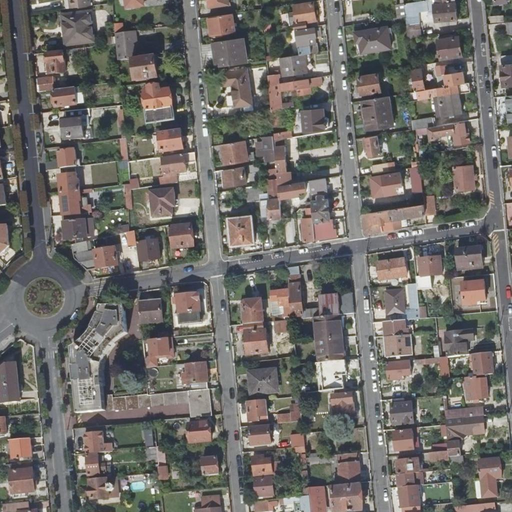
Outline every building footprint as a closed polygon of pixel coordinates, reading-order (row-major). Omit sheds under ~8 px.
[(70,0),(71,9),(91,6),(90,0),(70,0)] [(232,7),(231,0),(209,0),(211,0),(212,9),(232,7)] [(461,20),(458,0),(427,0),(407,3),(409,12),(428,9),(428,13),(435,12),(437,24),(461,20)] [(298,30),(319,27),(315,4),(294,6),(296,18),(289,18),(291,27),(297,26),(298,30)] [(65,32),(66,45),(94,41),(91,13),(65,16),(67,32),(65,32)] [(235,14),(210,17),(213,36),(237,32),(235,14)] [(420,15),(407,17),(409,39),(422,37),(420,15)] [(504,15),(491,17),(492,24),(505,22),(504,15)] [(122,23),(115,24),(116,34),(123,33),(122,23)] [(391,27),(356,33),(357,43),(361,42),(363,54),(394,49),(391,27)] [(303,55),(305,55),(320,53),(318,38),(324,37),(323,28),(299,32),(303,55)] [(116,34),(117,44),(118,60),(133,58),(140,58),(137,31),(123,33),(116,34)] [(460,37),(439,40),(442,59),(463,55),(460,37)] [(245,56),(243,39),(216,42),(218,60),(245,56)] [(64,52),(49,54),(50,73),(66,71),(64,52)] [(303,55),(282,59),(285,77),(309,73),(305,55),(303,55)] [(140,58),(133,58),(136,81),(159,78),(156,56),(140,58)] [(511,86),(511,56),(503,57),(504,67),(502,67),(504,87),(511,86)] [(426,90),(423,69),(423,66),(412,67),(415,92),(417,91),(426,90)] [(253,105),(250,70),(226,73),(227,85),(234,85),(236,107),(253,105)] [(379,74),(360,77),(363,94),(382,91),(379,74)] [(465,84),(464,75),(445,79),(447,87),(465,84)] [(280,76),(269,77),(270,86),(281,85),(280,76)] [(54,77),(38,79),(39,92),(55,90),(61,90),(60,78),(54,79),(54,77)] [(328,84),(326,77),(311,80),(312,87),(328,84)] [(123,103),(121,86),(121,82),(114,83),(116,103),(123,103)] [(469,83),(465,84),(447,87),(426,90),(417,91),(419,101),(441,97),(460,94),(471,92),(469,83)] [(290,108),(293,108),(293,104),(283,104),(281,85),(270,86),(273,111),(283,109),(290,108)] [(61,90),(55,90),(57,107),(78,104),(76,88),(61,90)] [(179,105),(177,88),(146,91),(147,109),(146,109),(148,124),(176,121),(174,105),(179,105)] [(460,94),(441,97),(442,105),(438,105),(440,113),(443,113),(444,116),(463,113),(460,94)] [(392,96),(364,100),(369,130),(397,125),(392,96)] [(66,111),(67,118),(83,116),(91,115),(91,109),(66,111)] [(273,111),(266,112),(269,130),(286,127),(283,109),(273,111)] [(323,111),(302,114),(305,135),(325,131),(329,128),(327,120),(324,119),(323,111)] [(83,116),(67,118),(64,118),(66,141),(85,139),(83,116)] [(432,118),(413,121),(415,130),(418,129),(430,127),(434,127),(432,118)] [(454,125),(453,123),(434,127),(430,127),(432,140),(433,141),(438,140),(440,137),(455,134),(457,144),(472,142),(470,133),(468,134),(466,123),(454,125)] [(185,149),(183,129),(162,132),(164,152),(185,149)] [(292,139),(292,131),(275,134),(275,141),(283,140),(292,139)] [(267,156),(268,164),(278,162),(275,141),(275,134),(271,134),(271,136),(265,137),(265,143),(259,144),(261,157),(267,156)] [(356,139),(356,146),(367,144),(368,151),(370,151),(371,157),(382,155),(380,136),(356,139)] [(249,161),(246,140),(223,144),(226,164),(249,161)] [(280,186),(292,184),(291,172),(287,173),(283,140),(275,141),(278,162),(279,180),(280,186)] [(61,161),(46,163),(47,171),(81,166),(80,159),(77,159),(76,150),(60,151),(61,161)] [(186,163),(197,162),(196,153),(164,157),(166,178),(161,178),(162,187),(178,184),(177,174),(187,172),(186,163)] [(370,175),(385,173),(383,166),(369,168),(370,175)] [(476,188),(474,166),(454,168),(457,190),(476,188)] [(245,167),(225,170),(228,185),(247,182),(245,167)] [(424,193),(421,168),(413,170),(415,193),(424,193)] [(374,177),(377,197),(396,193),(395,187),(398,187),(399,194),(405,193),(401,172),(374,177)] [(81,190),(80,187),(80,181),(78,181),(77,174),(63,175),(63,182),(61,182),(62,192),(81,190)] [(328,191),(327,179),(311,181),(312,191),(312,193),(328,191)] [(269,219),(283,218),(281,199),(281,198),(280,186),(279,180),(269,181),(270,195),(264,195),(263,186),(254,187),(256,202),(261,201),(262,208),(267,207),(269,219)] [(300,193),(306,192),(305,182),(292,184),(280,186),(281,198),(281,199),(300,196),(300,193)] [(248,202),(256,202),(254,187),(246,189),(248,202)] [(176,201),(175,189),(153,191),(153,194),(148,194),(149,202),(154,202),(155,216),(174,215),(172,202),(176,201)] [(82,200),(81,194),(81,190),(62,192),(65,215),(81,213),(80,207),(88,206),(88,199),(82,200)] [(433,196),(424,197),(425,204),(426,214),(434,213),(433,196)] [(319,202),(313,203),(313,209),(314,218),(314,221),(331,220),(329,201),(324,201),(323,198),(319,198),(319,202)] [(369,235),(382,232),(381,222),(412,217),(426,214),(425,204),(363,215),(365,232),(366,233),(369,235)] [(90,214),(65,216),(67,239),(88,237),(87,220),(91,220),(90,214)] [(255,231),(253,216),(229,218),(232,246),(256,244),(255,239),(263,239),(262,231),(255,231)] [(381,222),(382,232),(414,227),(412,217),(381,222)] [(306,242),(316,241),(314,221),(314,218),(303,220),(306,242)] [(314,221),(316,241),(337,237),(335,230),(332,231),(331,220),(314,221)] [(0,256),(11,246),(9,226),(1,227),(1,225),(0,225),(0,256)] [(193,226),(172,228),(174,249),(195,248),(193,226)] [(129,248),(138,248),(136,233),(132,234),(128,235),(129,248)] [(73,245),(76,258),(88,271),(119,266),(116,247),(94,251),(91,242),(73,245)] [(158,242),(139,244),(141,263),(161,261),(158,242)] [(481,247),(458,250),(461,270),(484,268),(481,247)] [(442,257),(420,259),(422,277),(443,275),(442,257)] [(375,264),(377,282),(406,280),(405,262),(375,264)] [(485,281),(463,283),(465,306),(478,304),(478,301),(487,300),(485,281)] [(301,283),(289,285),(289,286),(293,320),(304,319),(301,283)] [(412,313),(406,314),(405,314),(406,321),(422,319),(421,311),(418,284),(409,285),(412,313)] [(279,314),(273,315),(274,322),(277,322),(288,320),(293,320),(289,286),(285,286),(286,290),(280,290),(279,287),(271,287),(272,302),(281,301),(282,317),(279,317),(279,314)] [(389,315),(405,314),(406,314),(403,290),(386,292),(389,315)] [(356,313),(354,292),(320,296),(321,308),(308,310),(309,318),(317,317),(343,315),(356,313)] [(204,324),(201,295),(180,297),(182,326),(204,324)] [(263,323),(264,323),(262,300),(246,301),(244,305),(241,305),(243,325),(246,325),(263,323)] [(140,303),(142,324),(164,322),(162,301),(140,303)] [(81,414),(105,411),(102,380),(103,372),(104,364),(106,356),(109,351),(112,347),(116,342),(122,339),(129,334),(126,306),(105,309),(101,321),(97,329),(94,334),(89,341),(85,346),(79,349),(75,352),(81,414)] [(345,338),(343,315),(317,317),(320,340),(345,338)] [(289,330),(288,320),(277,322),(278,331),(289,330)] [(405,321),(385,323),(387,338),(412,335),(414,335),(413,326),(406,327),(405,321)] [(264,329),(263,323),(246,325),(249,355),(269,353),(267,329),(264,329)] [(473,329),(446,332),(449,357),(474,354),(476,354),(473,329)] [(387,338),(386,338),(388,358),(414,355),(412,335),(387,338)] [(347,361),(345,338),(320,340),(322,363),(328,363),(344,361),(347,361)] [(172,355),(170,339),(159,340),(151,341),(153,357),(172,355)] [(494,374),(492,352),(476,354),(474,354),(476,376),(494,374)] [(443,381),(451,380),(448,357),(440,358),(441,364),(443,381)] [(410,361),(411,367),(441,364),(440,358),(410,361)] [(344,361),(328,363),(329,372),(345,371),(344,361)] [(412,376),(411,367),(410,361),(388,363),(390,382),(400,381),(400,377),(412,376)] [(0,404),(21,403),(17,363),(6,364),(0,368),(0,386),(1,386),(2,394),(0,394),(0,404)] [(187,365),(188,368),(189,382),(193,382),(194,392),(210,391),(207,363),(187,365)] [(276,369),(249,372),(251,393),(278,391),(276,369)] [(478,377),(467,378),(469,401),(489,399),(487,379),(478,380),(478,377)] [(342,389),(333,390),(335,418),(355,416),(354,413),(356,413),(354,393),(342,394),(342,389)] [(210,391),(194,392),(190,393),(192,399),(195,399),(196,407),(211,405),(210,391)] [(192,405),(192,399),(190,393),(148,397),(148,395),(108,399),(109,412),(192,405)] [(300,397),(291,398),(292,404),(295,404),(296,412),(292,413),(292,414),(278,416),(279,424),(303,422),(300,397)] [(412,399),(394,400),(394,404),(392,404),(394,425),(415,423),(412,399)] [(268,420),(266,400),(248,402),(250,422),(268,420)] [(482,417),(484,416),(483,408),(467,410),(468,418),(482,417)] [(450,452),(450,457),(462,456),(459,439),(466,434),(484,432),(482,417),(468,418),(447,420),(447,425),(449,444),(449,449),(450,452)] [(190,424),(191,444),(213,442),(211,422),(190,424)] [(142,431),(156,430),(155,423),(142,424),(142,431)] [(269,427),(251,429),(252,446),(271,444),(269,427)] [(418,433),(417,428),(398,430),(398,433),(395,434),(396,451),(416,449),(416,447),(419,446),(418,439),(415,439),(414,434),(418,433)] [(88,455),(105,453),(104,439),(97,440),(96,433),(86,434),(88,455)] [(32,440),(13,441),(15,460),(33,458),(32,440)] [(449,449),(449,444),(434,445),(435,453),(450,452),(449,449)] [(306,456),(305,446),(298,447),(295,448),(296,453),(304,452),(305,456),(306,456)] [(159,468),(166,467),(165,456),(163,456),(162,448),(157,449),(159,468)] [(451,460),(450,457),(450,452),(435,453),(430,454),(431,461),(451,460)] [(360,483),(357,454),(338,456),(341,485),(360,483)] [(88,456),(90,477),(111,474),(110,467),(100,468),(99,455),(88,456)] [(272,474),(272,475),(277,475),(277,469),(275,469),(274,462),(271,463),(270,459),(264,460),(264,456),(253,457),(255,475),(272,474)] [(204,459),(206,477),(219,475),(217,457),(204,459)] [(500,458),(481,460),(486,498),(499,497),(497,479),(502,478),(500,458)] [(398,462),(399,475),(413,473),(421,473),(419,460),(398,462)] [(36,489),(34,464),(4,467),(4,473),(12,472),(15,496),(28,495),(27,490),(36,489)] [(167,467),(166,467),(159,468),(160,474),(161,481),(169,480),(167,467)] [(413,473),(399,475),(400,488),(418,486),(419,486),(424,485),(422,473),(421,473),(413,473)] [(272,477),(255,479),(256,495),(259,495),(260,498),(272,496),(272,494),(274,494),(272,477)] [(112,478),(91,480),(93,501),(120,498),(118,478),(112,478)] [(346,511),(363,511),(360,483),(341,485),(333,486),(334,511),(346,511)] [(418,486),(400,488),(402,509),(402,511),(421,511),(422,510),(421,506),(419,486),(418,486)] [(323,511),(322,487),(309,489),(310,496),(311,511),(323,511)] [(311,511),(310,496),(285,499),(286,509),(304,507),(304,511),(311,511)] [(197,499),(198,511),(197,511),(221,511),(220,497),(197,499)] [(280,500),(256,501),(256,511),(280,511),(280,500)] [(30,511),(29,503),(3,505),(3,511),(37,511),(38,511),(30,511)] [(488,511),(489,511),(495,511),(494,503),(468,506),(469,511),(488,511)]
